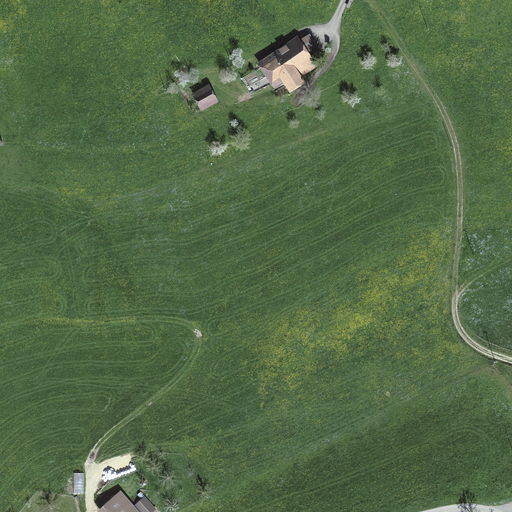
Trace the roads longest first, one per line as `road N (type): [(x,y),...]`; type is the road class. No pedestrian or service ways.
road 1 (track): [(511,361),(464,339),(454,317),(459,185),(450,128),(370,0)]
road 2 (track): [(80,324),(158,318),(189,324),(199,338),(178,377),(89,461),(91,511)]
